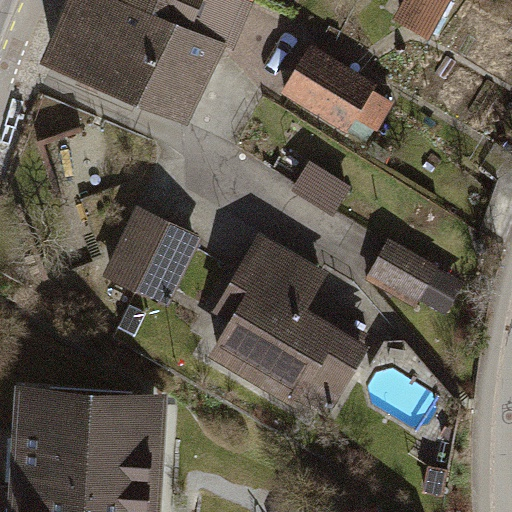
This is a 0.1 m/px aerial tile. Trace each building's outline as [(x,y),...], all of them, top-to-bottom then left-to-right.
[(242,0),(75,0),(52,55),(186,112),(218,36),(226,39),(242,0)] [(446,5),(438,0),(390,0),(378,21),(421,46),(446,5)] [(315,49),(284,96),(350,139),(356,131),(376,144),(396,112),(377,99),(381,93),(315,49)] [(348,189),(309,165),(295,189),(334,212),(348,189)] [(164,305),(194,243),(136,216),(106,277),(164,305)] [(232,320),(214,352),(323,414),(361,348),(298,313),(322,272),(255,234),(212,309),(232,320)] [(463,289),(382,245),(360,284),(441,328),(463,289)] [(152,511),(159,391),(16,383),(8,511),(152,511)] [(438,479),(423,475),(417,502),(432,506),(438,479)]
